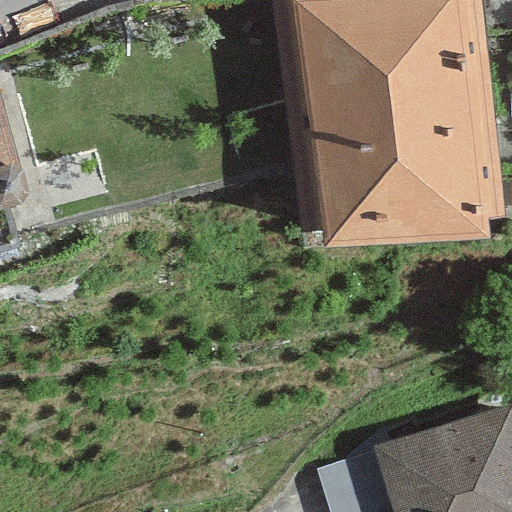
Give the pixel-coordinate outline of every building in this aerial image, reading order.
[(480,201),(459,0),(281,0),(303,219),(480,201)] [(511,0),(488,0),(492,31),(511,28),(511,0)] [(20,172),(0,106),(0,241),(16,237),(9,206),(18,201),(24,192),(20,172)] [(511,511),(511,403),(379,442),(382,451),(399,511),(511,511)] [(399,511),(382,451),(321,469),(333,511),(385,511),(386,511),(385,511),(399,511)]
